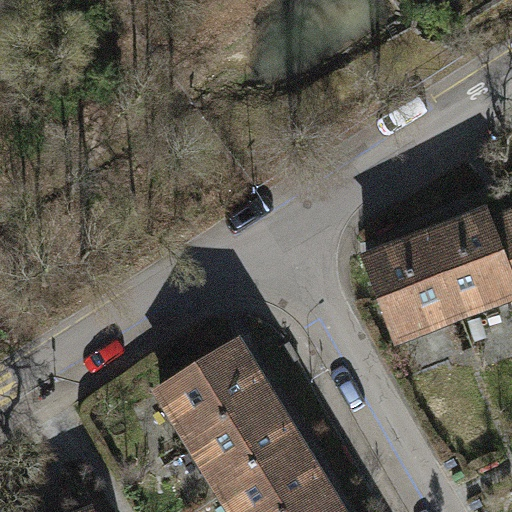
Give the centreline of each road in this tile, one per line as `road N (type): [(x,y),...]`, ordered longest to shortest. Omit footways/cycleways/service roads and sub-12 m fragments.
road 1 (residential): [(269,233),(327,305),(450,511)]
road 2 (residential): [(269,233),(164,277),(0,383)]
road 3 (residential): [(511,85),(269,233)]
